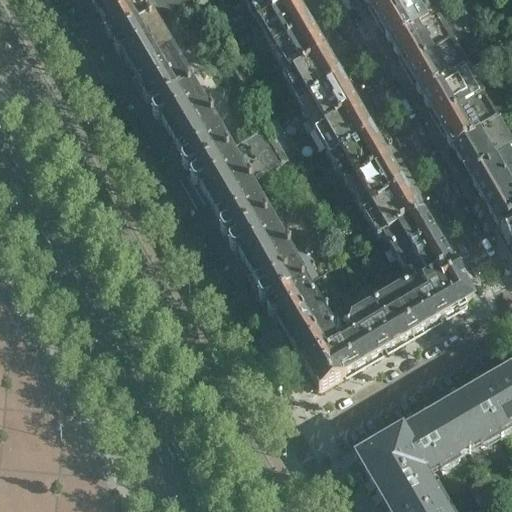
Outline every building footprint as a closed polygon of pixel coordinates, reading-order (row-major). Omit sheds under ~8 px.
[(118,0),(86,0),(91,7),(93,10),(92,10),(95,14),(118,0)] [(150,26),(140,8),(144,5),(141,0),(118,0),(95,14),(97,18),(98,18),(99,21),(114,47),(150,26)] [(242,0),(250,14),(254,12),(261,24),(295,4),(293,2),(294,0),(242,0)] [(417,0),(361,0),(362,1),(365,6),(369,7),(378,23),(417,0)] [(435,25),(420,0),(417,0),(378,23),(386,37),(385,40),(388,45),(392,47),(393,49),(435,25)] [(318,44),(301,15),(302,12),(299,7),(296,6),(295,4),(261,24),(268,36),(264,38),(280,67),(284,65),(291,77),(325,57),(324,55),(325,52),(321,45),(318,44)] [(480,19),(473,23),(479,34),(486,30),(480,19)] [(211,34),(204,22),(195,28),(202,39),(211,34)] [(450,51),(435,25),(393,49),(393,50),(392,53),(396,59),(399,59),(408,75),(450,51)] [(174,56),(165,41),(160,44),(150,26),(114,47),(133,79),(174,56)] [(503,42),(498,33),(491,38),(496,46),(503,42)] [(218,46),(211,34),(202,39),(208,51),(218,46)] [(508,51),(503,42),(496,46),(501,55),(508,51)] [(465,77),(450,51),(408,75),(416,89),(415,92),(419,98),(422,99),(423,101),(465,77)] [(188,91),(178,73),(182,70),(174,56),(133,79),(152,112),(188,91)] [(349,98),(333,70),(334,67),(330,60),(327,59),(325,57),(291,77),(288,79),(299,97),(295,100),(300,108),(305,117),(309,115),(320,133),(357,111),(356,109),(357,106),(353,99),(349,98)] [(480,103),(465,77),(423,101),(424,102),(423,106),(426,111),(430,112),(438,127),(480,103)] [(259,201),(250,186),(241,171),(237,174),(216,138),(220,136),(203,106),(199,109),(188,91),(152,112),(173,149),(174,148),(176,152),(175,152),(192,180),(191,181),(190,184),(194,190),(197,191),(198,191),(205,203),(205,202),(207,205),(206,205),(211,214),(212,213),(214,217),(213,217),(221,230),(220,231),(219,234),(223,241),(226,241),(227,241),(230,246),(229,246),(228,250),(232,256),(235,257),(236,256),(250,280),(250,279),(252,283),(259,296),(258,297),(257,300),(261,306),(264,307),(265,306),(266,308),(302,287),(292,269),(297,266),(288,251),(279,237),(275,239),(254,204),(259,201)] [(495,129),(480,103),(438,127),(447,141),(446,145),(449,150),(453,151),(454,153),(495,129)] [(381,152),(365,125),(366,121),(362,114),(358,113),(357,111),(320,133),(330,151),(326,154),(336,171),(340,169),(351,187),(389,165),(387,163),(389,160),(384,153),(381,152)] [(511,155),(495,129),(454,153),(469,179),(505,158),(511,155)] [(511,167),(511,168),(505,158),(469,179),(499,231),(511,223),(511,167)] [(412,206),(396,179),(397,175),(393,168),(390,167),(389,165),(351,187),(362,206),(358,208),(363,217),(368,225),(372,223),(383,242),(386,240),(423,218),(416,207),(412,206)] [(452,270),(429,230),(423,218),(386,240),(401,267),(402,266),(410,281),(412,281),(417,289),(419,292),(424,290),(454,272),(452,270)] [(511,223),(499,231),(511,253),(511,223)] [(365,272),(356,257),(345,264),(354,279),(365,272)] [(473,304),(463,287),(464,286),(454,269),(452,270),(454,272),(424,290),(443,322),(473,304)] [(400,283),(393,271),(386,276),(393,287),(400,283)] [(370,280),(365,272),(354,279),(358,287),(370,280)] [(393,287),(386,276),(378,280),(385,292),(393,287)] [(322,319),(302,287),(266,308),(268,312),(267,312),(267,316),(270,322),(273,323),(275,322),(285,341),(322,319)] [(443,322),(424,290),(419,292),(417,289),(392,304),(413,340),(443,322)] [(355,309),(349,298),(341,302),(348,313),(355,309)] [(348,313),(341,302),(333,306),(340,318),(348,313)] [(413,340),(392,304),(362,321),(383,357),(413,340)] [(341,352),(337,346),(322,319),(285,341),(287,344),(288,344),(289,347),(296,358),(295,359),(294,362),(297,368),(301,369),(302,369),(304,373),(341,352)] [(383,357),(362,321),(350,328),(348,335),(350,338),(337,346),(341,352),(354,374),(383,357)] [(343,380),(354,374),(341,352),(304,373),(307,378),(309,377),(310,379),(308,380),(317,396),(318,397),(344,382),(343,380)] [(511,390),(505,378),(502,380),(501,378),(491,383),(492,386),(475,396),(500,441),(511,433),(511,390)] [(500,441),(475,396),(457,406),(456,404),(446,410),(448,412),(445,414),(468,453),(478,447),(481,452),(500,441)] [(468,453),(445,414),(442,415),(441,413),(431,418),(432,421),(416,430),(442,475),(459,465),(456,460),(468,453)] [(442,475),(416,430),(397,441),(396,439),(386,445),(387,447),(385,449),(413,496),(424,489),(422,480),(437,471),(440,476),(442,475)] [(386,511),(413,496),(385,449),(357,465),(359,467),(361,465),(364,469),(361,471),(385,511),(386,511)] [(490,491),(484,481),(477,485),(482,495),(490,491)] [(482,495),(477,485),(470,489),(475,499),(482,495)] [(443,511),(436,500),(431,500),(424,489),(413,496),(386,511),(443,511)] [(496,501),(490,491),(482,495),(488,506),(496,501)] [(488,506),(482,495),(475,499),(481,510),(488,506)]
